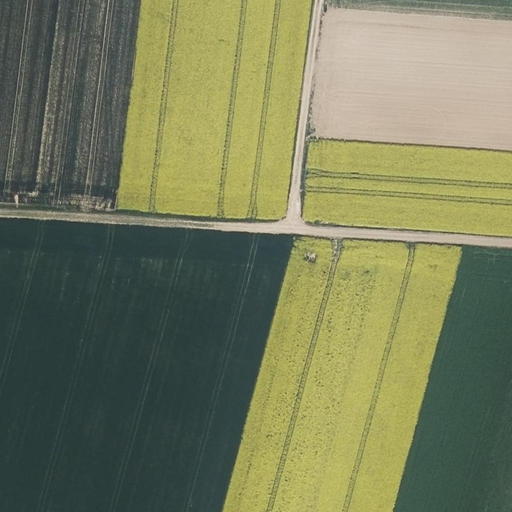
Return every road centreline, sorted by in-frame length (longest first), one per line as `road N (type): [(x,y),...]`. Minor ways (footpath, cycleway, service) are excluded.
road 1 (track): [(0,210),(511,242)]
road 2 (track): [(321,0),(293,229)]
